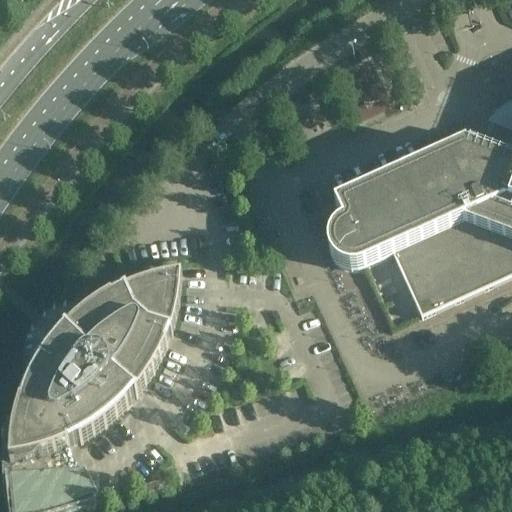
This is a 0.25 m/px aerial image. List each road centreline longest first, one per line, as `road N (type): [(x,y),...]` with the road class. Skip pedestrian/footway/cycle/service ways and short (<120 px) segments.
road 1 (secondary): [(0,196),(42,134),(171,0)]
road 2 (unclassified): [(239,115),(302,68),(422,0)]
road 3 (secondary): [(82,0),(0,88)]
